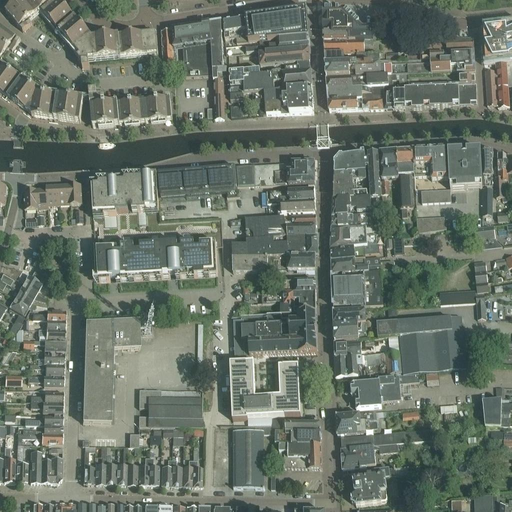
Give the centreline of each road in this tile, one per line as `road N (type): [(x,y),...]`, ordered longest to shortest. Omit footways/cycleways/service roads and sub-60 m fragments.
road 1 (residential): [(332,504),(323,152)]
road 2 (residential): [(17,177),(323,152)]
road 3 (tertiary): [(332,504),(70,499)]
road 4 (residential): [(222,361),(221,293),(79,300)]
road 5 (residential): [(100,19),(125,27),(297,0)]
road 6 (residential): [(70,499),(79,300)]
road 7 (residential): [(323,152),(469,143),(511,151)]
road 8 (residential): [(482,112),(328,119),(323,152)]
road 9 (residential): [(7,231),(88,231),(89,289),(79,300)]
road 10 (unknown): [(207,501),(222,361)]
